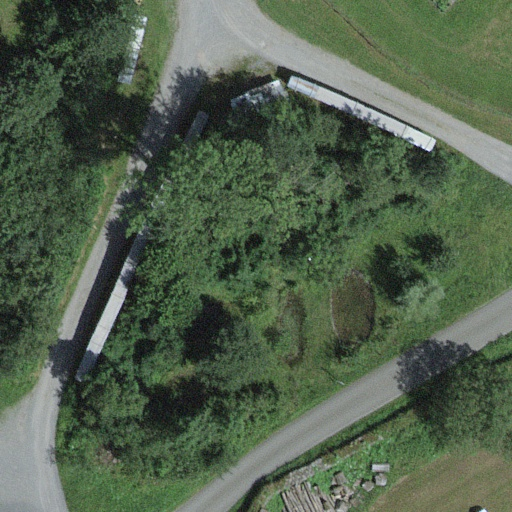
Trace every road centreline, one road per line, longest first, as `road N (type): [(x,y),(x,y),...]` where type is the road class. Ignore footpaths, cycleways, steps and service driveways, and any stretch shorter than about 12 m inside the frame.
road 1 (track): [(75,511),(49,395),(188,75),(201,0)]
road 2 (unclassified): [(199,511),(260,459),(511,310)]
